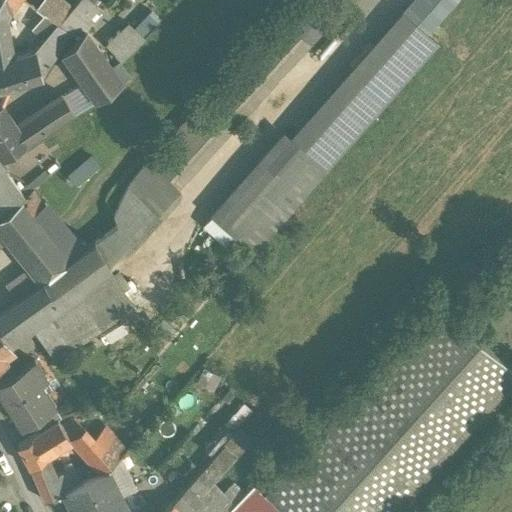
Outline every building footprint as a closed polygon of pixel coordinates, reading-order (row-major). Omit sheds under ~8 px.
[(2,0),(0,3),(0,15),(4,21),(11,11),(12,11),(20,0),(2,0)] [(70,10),(56,0),(42,0),(35,10),(45,18),(46,17),(57,25),(58,25),(70,10)] [(78,0),(70,10),(58,25),(70,35),(69,35),(77,41),(85,32),(83,31),(102,10),(88,0),(78,0)] [(375,0),(341,0),(340,2),(361,18),(375,0)] [(302,10),(292,1),(278,17),(301,38),(309,45),(326,23),(306,6),(302,10)] [(402,11),(287,141),(322,171),(437,41),(402,11)] [(138,12),(107,43),(121,63),(155,29),(138,12)] [(45,18),(35,30),(49,34),(57,25),(46,17),(45,18)] [(278,17),(148,161),(171,182),(301,38),(278,17)] [(49,34),(33,53),(34,53),(36,53),(42,79),(69,35),(70,35),(58,25),(57,25),(49,34)] [(111,69),(85,32),(77,41),(62,56),(95,103),(122,84),(111,69)] [(13,60),(7,41),(0,42),(0,91),(5,90),(42,79),(36,53),(34,53),(13,60)] [(119,63),(111,69),(122,84),(129,79),(119,63)] [(62,96),(14,128),(26,146),(74,114),(62,96)] [(14,128),(0,106),(0,156),(3,161),(26,146),(14,128)] [(287,141),(280,135),(213,212),(253,250),(322,171),(287,141)] [(80,185),(104,165),(95,154),(71,175),(80,185)] [(127,188),(113,215),(117,226),(94,243),(111,271),(111,272),(162,218),(179,188),(171,182),(148,161),(127,188)] [(2,176),(0,177),(0,217),(21,201),(20,201),(24,198),(8,176),(2,176)] [(45,207),(31,191),(24,198),(20,201),(21,201),(33,216),(45,207)] [(21,201),(0,217),(0,232),(41,283),(42,282),(70,261),(33,216),(21,201)] [(85,249),(49,204),(45,207),(33,216),(70,261),(85,249)] [(70,261),(42,282),(55,301),(27,322),(50,354),(133,306),(111,272),(111,271),(94,243),(85,249),(70,261)] [(41,283),(0,314),(0,332),(5,339),(27,322),(55,301),(42,282),(41,283)] [(511,363),(437,296),(263,492),(286,511),(390,511),(511,374),(511,363)] [(0,356),(12,348),(5,339),(0,332),(0,356)] [(34,361),(0,383),(0,394),(21,427),(31,420),(53,406),(55,405),(53,402),(50,405),(36,384),(45,378),(34,361)] [(53,406),(31,420),(38,432),(57,420),(60,418),(53,406)] [(38,432),(19,445),(18,446),(28,465),(36,483),(52,476),(45,459),(43,456),(69,439),(70,439),(69,438),(57,420),(38,432)] [(92,437),(83,427),(69,438),(70,439),(69,439),(88,461),(101,472),(105,467),(125,448),(103,426),(92,437)] [(246,442),(233,432),(222,444),(235,455),(246,442)] [(222,444),(172,500),(182,511),(222,511),(230,505),(221,495),(209,483),(235,455),(222,444)] [(52,476),(36,483),(44,501),(61,493),(63,492),(80,483),(72,467),(52,476)] [(110,501),(121,496),(105,467),(101,472),(80,483),(63,492),(74,511),(81,511),(109,498),(110,501)] [(242,492),(232,482),(221,495),(230,505),(242,492)] [(230,505),(222,511),(248,511),(263,497),(249,484),(230,505)] [(109,498),(81,511),(129,511),(121,496),(110,501),(109,498)] [(182,511),(172,500),(161,511),(182,511)]
